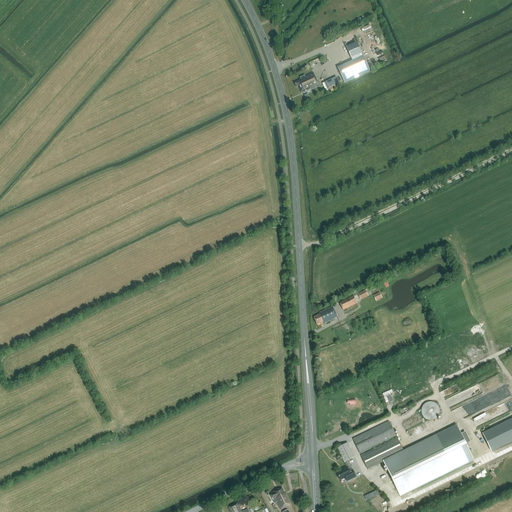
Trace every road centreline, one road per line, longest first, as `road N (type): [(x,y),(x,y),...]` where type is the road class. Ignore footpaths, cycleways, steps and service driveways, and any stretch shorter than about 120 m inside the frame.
road 1 (track): [(297,243),(333,237),(511,151)]
road 2 (primary): [(292,156),(279,84),(244,0)]
road 3 (primary): [(302,306),(304,243),(292,156)]
road 4 (primary): [(292,156),(302,306)]
road 5 (primary): [(316,463),(304,338)]
road 6 (primary): [(304,338),(310,463)]
